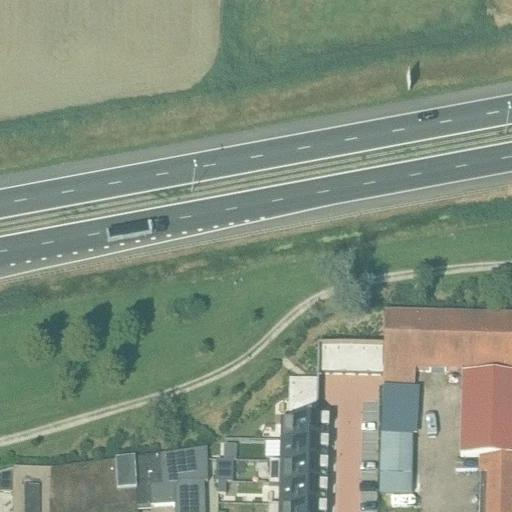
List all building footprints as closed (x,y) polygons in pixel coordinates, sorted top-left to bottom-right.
[(382,388),(379,492),(412,493),(413,472),(404,472),(406,389),(414,389),(414,371),(463,372),(461,461),(479,461),(511,462),(511,317),(384,314),(383,347),(382,376),(382,388)] [(317,345),(316,374),(330,374),(331,346),(317,345)] [(331,346),(330,374),(343,375),(344,346),(331,346)] [(344,346),(343,375),(356,375),(357,346),(344,346)] [(357,346),(356,375),(369,375),(369,347),(357,346)] [(369,347),(369,375),(382,376),(383,347),(369,347)] [(288,394),(317,395),(317,381),(289,380),(288,394)] [(288,394),(288,407),(317,407),(317,395),(288,394)] [(288,407),(288,419),(316,420),(317,407),(288,407)] [(280,419),(279,442),(327,443),(328,420),(316,420),(288,419),(280,419)] [(269,462),(269,463),(326,465),(327,443),(279,442),(278,462),(269,462)] [(204,449),(51,469),(49,511),(136,511),(137,509),(173,507),(172,483),(203,483),(206,483),(204,449)] [(511,511),(511,462),(479,461),(477,511),(511,511)] [(215,462),(215,483),(217,483),(225,483),(231,483),(231,462),(215,462)] [(269,463),(268,485),(326,486),(326,465),(269,463)] [(0,471),(0,511),(49,511),(51,469),(12,468),(0,471)] [(204,511),(203,483),(172,483),(173,507),(173,511),(204,511)] [(217,483),(217,495),(225,495),(225,483),(217,483)] [(268,505),(268,506),(325,508),(326,486),(268,485),(268,486),(278,486),(277,506),(268,505)]
